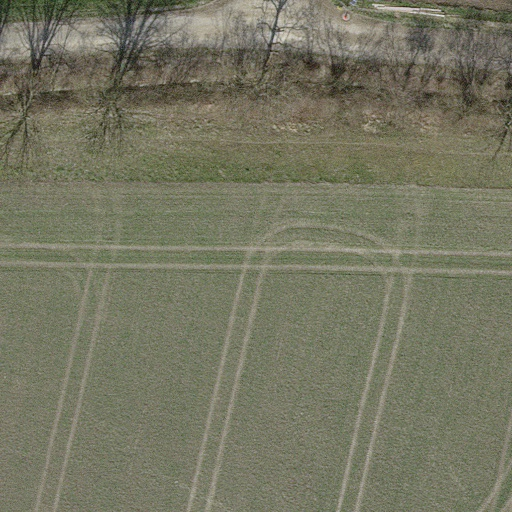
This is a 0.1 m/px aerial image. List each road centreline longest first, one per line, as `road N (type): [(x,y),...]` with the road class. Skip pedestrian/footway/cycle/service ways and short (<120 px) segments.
road 1 (track): [(264,29),(0,44)]
road 2 (track): [(264,29),(511,55)]
